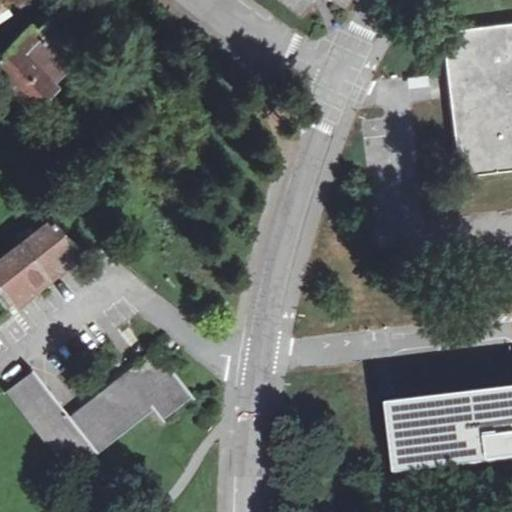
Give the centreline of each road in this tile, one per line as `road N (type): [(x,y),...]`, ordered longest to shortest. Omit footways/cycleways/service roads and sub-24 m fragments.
road 1 (tertiary): [(336,85),(267,299),(248,511)]
road 2 (tertiary): [(336,85),(290,62),(209,0)]
